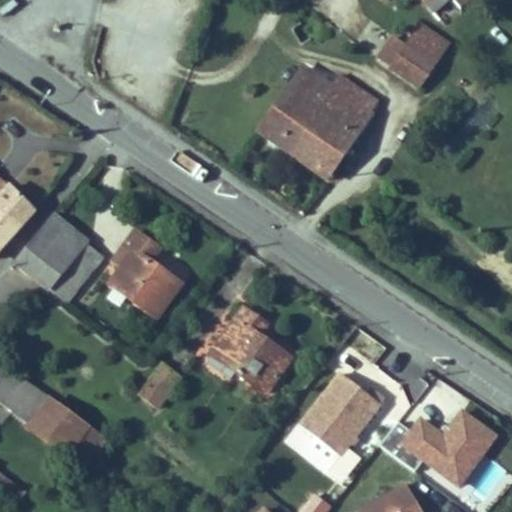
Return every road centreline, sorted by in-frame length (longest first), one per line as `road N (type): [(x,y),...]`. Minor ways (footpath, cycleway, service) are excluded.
road 1 (secondary): [(511,394),(105,129)]
road 2 (residential): [(0,261),(105,129)]
road 3 (secondary): [(105,129),(0,54)]
